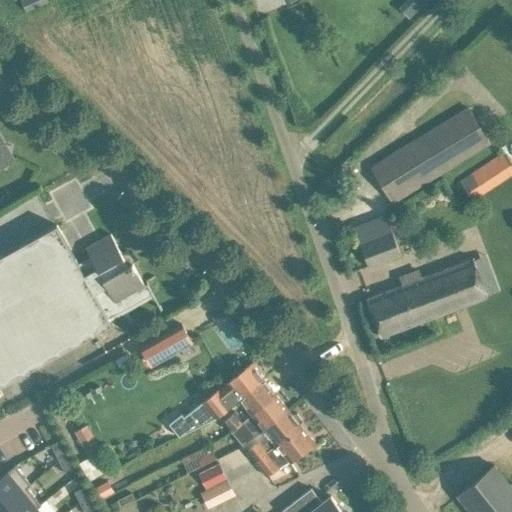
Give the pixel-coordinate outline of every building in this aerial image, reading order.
[(47,0),(21,0),(26,11),(48,2),(47,0)] [(409,0),(402,9),(414,20),(431,0),(409,0)] [(393,200),(410,190),(489,142),(468,108),(372,166),(393,200)] [(0,165),(13,158),(0,135),(0,165)] [(511,138),(502,144),(511,161),(511,138)] [(511,174),(511,164),(503,151),(460,180),(473,200),(511,174)] [(402,254),(387,215),(354,228),(369,266),(402,254)] [(108,316),(78,262),(57,224),(0,255),(0,385),(112,323),(108,316)] [(78,262),(108,316),(121,309),(116,300),(145,284),(133,262),(129,264),(111,233),(86,247),(90,255),(78,262)] [(386,291),(367,298),(381,336),(400,329),(488,296),(477,266),(474,259),(474,257),(386,291)] [(181,323),(139,346),(150,365),(192,342),(181,323)] [(182,413),(169,423),(179,436),(215,419),(220,415),(240,397),(264,377),(252,362),(237,374),(226,383),(202,401),(184,416),(182,413)] [(252,413),(277,393),(264,377),(240,397),(252,413)] [(259,433),(289,409),(277,393),(252,413),(242,421),(231,430),(243,445),(259,433)] [(260,440),(246,450),(255,461),(301,424),(303,419),(297,412),(293,413),(289,409),(259,433),(266,442),(263,444),(260,440)] [(234,411),(224,420),(231,430),(242,421),(234,411)] [(289,460),(299,453),(314,441),(301,424),(255,461),(266,475),(289,459),(289,460)] [(103,451),(88,426),(77,433),(91,458),(103,451)] [(187,470),(216,458),(210,443),(181,455),(187,470)] [(61,445),(53,449),(59,460),(66,456),(61,445)] [(72,467),(66,456),(59,460),(64,470),(72,467)] [(202,492),(229,480),(220,462),(199,472),(207,488),(201,491),(202,492)] [(0,507),(30,483),(15,464),(0,476),(0,507)] [(473,482),(458,494),(472,511),(511,511),(511,486),(494,465),(473,482)] [(209,507),(236,495),(229,480),(202,492),(209,507)] [(0,511),(30,511),(41,504),(27,487),(31,484),(30,483),(0,507),(0,511)] [(104,483),(92,489),(98,499),(109,493),(104,483)] [(82,487),(75,491),(80,502),(87,498),(82,487)] [(311,487),(283,509),(284,511),(344,511),(331,495),(322,502),(311,487)] [(132,492),(117,499),(121,506),(135,498),(132,492)] [(85,511),(93,509),(87,498),(80,502),(85,511)]
